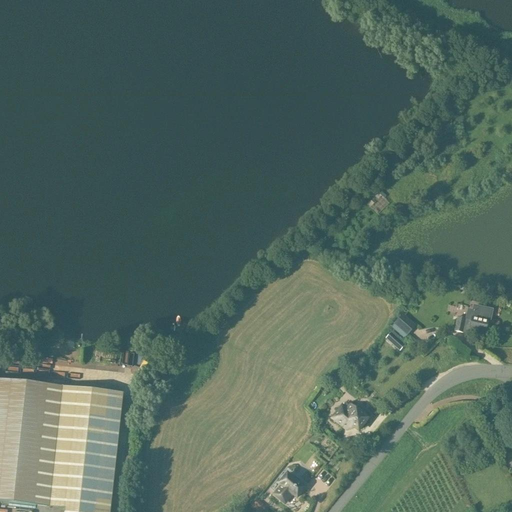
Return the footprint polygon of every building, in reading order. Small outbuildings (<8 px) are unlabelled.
[(454,331),(462,333),(463,331),(470,332),(471,328),(485,332),(489,314),(484,313),(485,310),(474,307),(472,318),(471,318),(471,320),(457,317),(454,331)] [(401,320),(393,329),(404,340),(413,330),(401,320)] [(397,339),(392,344),(400,351),(405,345),(397,339)] [(135,366),(139,352),(133,351),(132,355),(126,353),(123,363),(135,366)] [(110,511),(123,394),(0,380),(0,502),(65,509),(65,511),(110,511)] [(359,431),(369,418),(351,405),(348,409),(342,405),(332,418),(343,427),(347,422),(359,431)] [(297,498),(305,488),(287,474),(280,484),(282,486),(274,495),(285,503),(292,494),(297,498)]
